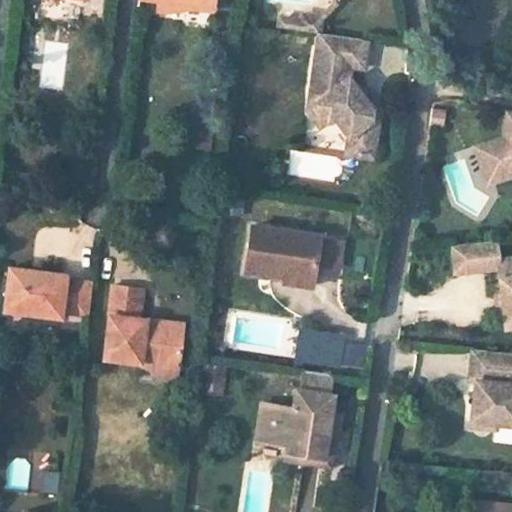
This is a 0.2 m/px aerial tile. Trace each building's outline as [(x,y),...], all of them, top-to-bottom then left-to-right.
[(174,12),(193,4),(189,0),(160,0),(159,10),(174,12)] [(274,30),(296,33),(298,17),(306,18),(306,17),(284,14),(283,21),(275,20),(274,30)] [(298,17),(296,33),(316,35),(318,19),(306,18),(298,17)] [(366,42),(318,36),(316,53),(322,54),(320,67),(314,66),(311,93),(321,107),(318,109),(328,123),(334,119),(349,139),(346,156),(373,160),(377,129),(371,121),(372,112),(366,103),(348,80),(350,68),(362,70),(366,42)] [(321,107),(311,93),(308,113),(320,129),(328,123),(318,109),(321,107)] [(372,112),(371,121),(377,129),(380,109),(372,99),(366,103),(372,112)] [(470,172),(511,179),(511,112),(499,110),(494,139),(477,136),(470,172)] [(315,234),(248,227),(243,272),(281,276),(282,272),(311,276),(315,234)] [(497,265),(502,325),(511,323),(511,255),(497,257),(495,237),(451,241),(454,269),(497,265)] [(13,266),(8,308),(65,315),(65,310),(89,313),(93,280),(70,277),(70,273),(13,266)] [(311,276),(282,272),(281,276),(281,283),(310,286),(311,276)] [(144,360),(179,364),(184,322),(162,319),(161,328),(151,327),(152,318),(141,316),(144,287),(116,283),(105,355),(144,360)] [(162,319),(152,318),(151,327),(161,328),(162,319)] [(293,325),(290,359),(337,363),(340,330),(293,325)] [(480,379),(478,396),(473,395),(469,427),(494,430),(495,424),(511,425),(511,354),(472,350),(469,378),(480,379)] [(178,377),(179,364),(144,360),(143,363),(178,377)] [(328,374),(301,370),(298,390),(294,390),(291,408),(271,405),(266,441),(286,444),(284,451),(328,458),(331,437),(324,436),(327,413),(330,394),(325,394),(328,374)] [(255,439),(266,441),(271,405),(261,403),(255,439)] [(327,413),(324,436),(331,437),(334,414),(327,413)] [(328,458),(284,451),(283,459),(327,465),(328,458)]
